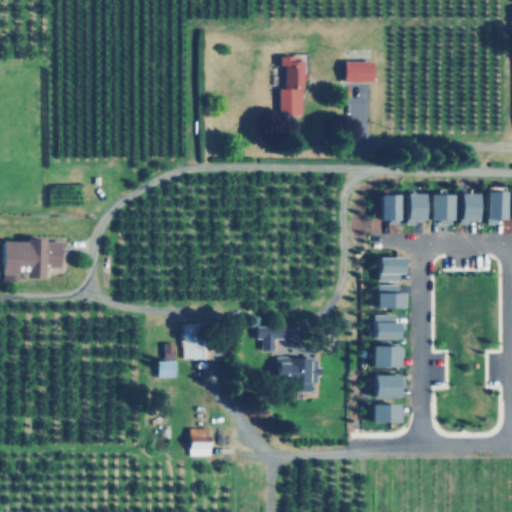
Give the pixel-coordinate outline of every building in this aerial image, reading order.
[(301,112),(302,54),(275,54),(275,111),(301,112)] [(339,80),(369,80),(369,59),(339,60),(339,80)] [(499,189),(480,190),(480,220),(499,220),(499,189)] [(472,192),(454,191),(453,220),(472,221),(472,192)] [(418,222),(418,192),(400,192),(399,222),(418,222)] [(394,193),(374,193),(374,218),(384,218),(385,223),(394,223),(394,193)] [(424,193),(424,219),(435,219),(435,223),(447,223),(447,193),(424,193)] [(0,241),(18,241),(18,236),(65,237),(64,268),(27,267),(26,277),(16,277),(16,281),(0,281),(0,241)] [(395,255),(372,256),(372,279),(396,279),(395,255)] [(397,307),(398,293),(392,293),(393,284),(371,283),(371,307),(397,307)] [(367,338),(391,338),(392,313),(367,313),(367,338)] [(178,323),(178,358),(197,358),(198,323),(178,323)] [(252,338),(257,338),(258,349),(270,349),(270,338),(278,338),(278,324),(252,325),(252,338)] [(160,357),(171,357),(170,342),(159,342),(160,357)] [(365,344),(366,366),(395,366),(395,356),(400,356),(399,344),(365,344)] [(306,390),(306,381),(313,382),(314,357),(271,356),(270,381),(283,381),(283,389),(306,390)] [(153,360),(153,376),(172,376),(171,359),(153,360)] [(393,373),(367,374),(367,397),(393,396),(393,373)] [(364,403),(365,422),(397,421),(397,411),(392,411),(392,402),(364,403)] [(205,455),(205,427),(185,427),(184,454),(205,455)]
